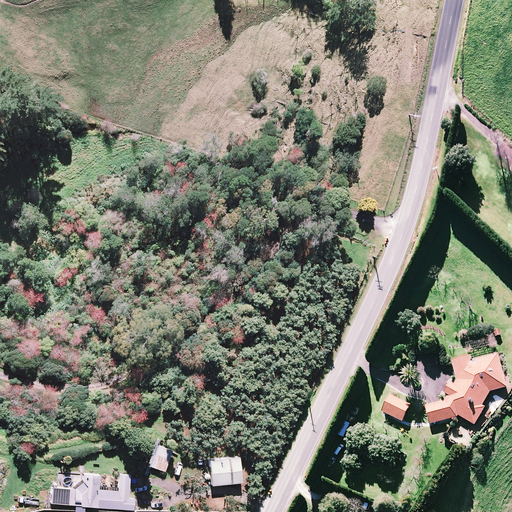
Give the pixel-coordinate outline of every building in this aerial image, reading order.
[(483,431),(511,391),(499,355),(472,362),(471,357),(452,362),(456,378),(453,379),(449,384),(445,393),(448,396),(445,402),(426,407),(430,425),(460,417),(474,426),(483,431)] [(410,406),(390,397),(383,413),(402,422),(410,406)] [(167,458),(162,457),(166,444),(155,441),(148,466),(150,467),(163,471),(167,458)] [(241,481),(238,456),(207,459),(209,484),(241,481)] [(81,481),(72,489),(50,487),(49,502),(75,504),(75,511),(83,511),(84,506),(132,509),(133,498),(127,497),(129,474),(118,474),(116,490),(97,489),(98,474),(82,473),(81,481)]
